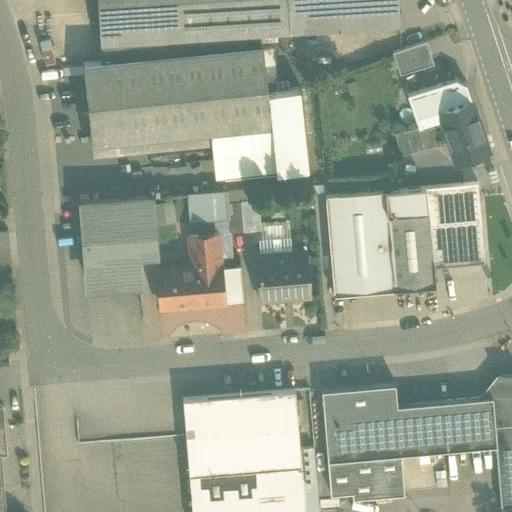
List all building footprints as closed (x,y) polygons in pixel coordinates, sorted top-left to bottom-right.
[(397,0),(96,0),(99,42),(259,32),(399,23),(397,0)] [(259,32),(99,42),(100,61),(260,44),(259,32)] [(425,40),(392,51),(399,73),(433,63),(425,40)] [(100,61),(83,62),(90,142),(270,124),(261,44),(260,44),(100,61)] [(454,78),(409,94),(419,125),(442,117),(439,110),(470,99),(465,84),(454,78)] [(299,87),(267,91),(275,171),(308,168),(299,87)] [(487,150),(470,99),(439,110),(442,117),(456,160),(487,150)] [(428,123),(395,134),(402,155),(436,144),(428,123)] [(477,181),(425,186),(432,266),(484,261),(477,181)] [(425,186),(384,190),(393,288),(434,285),(432,266),(425,186)] [(384,190),(324,195),(333,294),(393,289),(393,288),(384,190)] [(190,222),(228,218),(226,202),(226,192),(188,195),(190,222)] [(87,278),(140,274),(139,253),(156,252),(154,225),(152,205),(152,195),(81,201),(87,278)] [(228,218),(229,232),(244,231),(241,200),(226,202),(228,218)] [(152,205),(154,225),(173,224),(172,204),(152,205)] [(217,233),(195,236),(197,271),(158,274),(160,308),(223,302),(220,268),(217,233)] [(306,251),(256,256),(260,299),(310,294),(306,251)] [(240,266),(220,268),(223,302),(243,300),(240,266)] [(511,371),(498,373),(479,397),(492,396),(496,445),(495,445),(501,508),(511,506),(511,371)] [(393,383),(321,389),(329,493),(351,491),(352,497),(403,492),(400,453),(495,445),(496,445),(492,396),(479,397),(395,404),(393,383)] [(183,398),(192,511),(305,511),(300,447),(295,389),(183,398)] [(305,511),(319,511),(314,446),(300,447),(305,511)]
